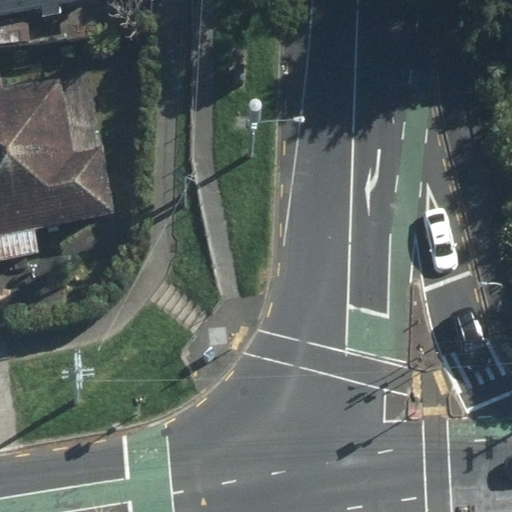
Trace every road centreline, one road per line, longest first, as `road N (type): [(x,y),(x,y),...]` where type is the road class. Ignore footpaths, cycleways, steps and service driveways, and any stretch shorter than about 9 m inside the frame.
road 1 (secondary): [(350,0),(334,510)]
road 2 (secondary): [(370,0),(452,311),(473,365),(511,423)]
road 3 (secondary): [(511,495),(334,510)]
